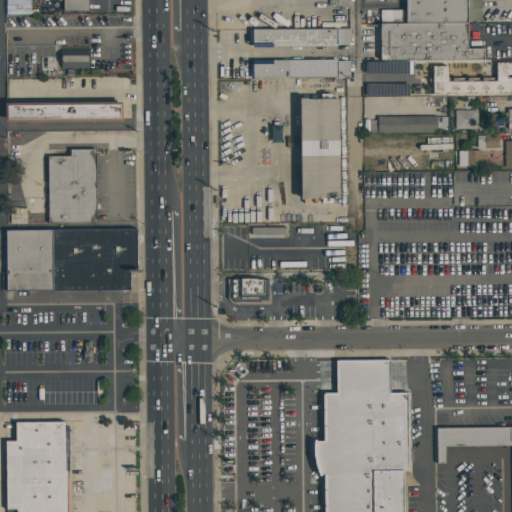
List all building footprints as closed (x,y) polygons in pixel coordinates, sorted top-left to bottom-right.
[(30,0),(24,0),(5,0),(5,15),(30,15),(30,0)] [(88,11),(87,0),(62,0),(63,11),(88,11)] [(403,0),(403,10),(379,10),(380,61),(483,60),(483,49),(466,49),(466,2),(466,0),(403,0)] [(481,21),(480,0),(477,0),(466,0),(467,21),(481,21)] [(349,29),(252,30),(252,47),(349,46),(349,29)] [(88,69),(88,49),(61,49),(61,69),(88,69)] [(252,78),(346,78),(347,60),(272,60),(272,64),(252,64),(252,78)] [(432,94),(511,94),(511,62),(495,62),(495,80),(472,80),(448,80),(448,66),(432,66),(432,94)] [(298,100),(300,199),(339,198),(337,99),(298,100)] [(6,106),(7,121),(121,119),(121,104),(6,106)] [(454,111),(455,129),(477,129),(477,110),(454,111)] [(370,134),(447,132),(447,117),(370,117),(370,134)] [(47,157),(48,223),(96,222),(94,150),(70,150),(70,156),(47,157)] [(480,151),(458,151),(458,167),(480,167),(480,151)] [(5,230),(6,291),(129,291),(129,271),(137,271),(137,229),(5,230)] [(268,279),(228,279),(229,303),(268,302),(268,279)] [(403,511),(403,471),(408,471),(407,393),(389,393),(389,360),(335,362),(336,393),(322,394),(323,441),(313,441),(314,473),(323,473),(323,511),(403,511)] [(15,423),(15,441),(5,441),(6,507),(16,507),(15,511),(67,511),(66,422),(15,423)] [(511,427),(436,429),(436,464),(445,464),(444,447),(511,445),(511,427)]
